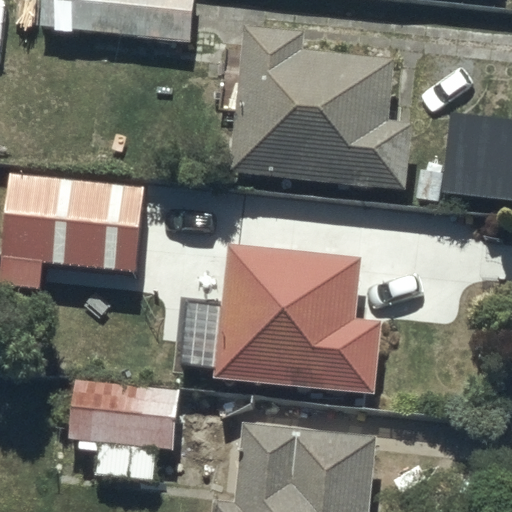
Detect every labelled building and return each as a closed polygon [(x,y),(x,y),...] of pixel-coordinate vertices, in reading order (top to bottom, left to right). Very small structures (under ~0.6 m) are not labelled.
[(200,0),(46,0),(45,28),(197,41),(200,0)] [(312,30),(251,25),(238,173),(413,188),(418,124),(396,122),(402,59),(310,51),(312,30)] [(511,119),(451,113),(442,191),(511,198),(511,119)] [(25,226),(58,229),(194,242),(198,194),(29,178),(25,226)] [(367,256),(234,244),(222,379),(381,393),(388,322),(362,319),(367,256)] [(186,388),(80,381),(76,448),(108,450),(106,481),(161,485),(164,448),(181,450),(186,388)] [(378,511),(385,436),(253,425),(246,503),(217,500),(215,511),(378,511)]
